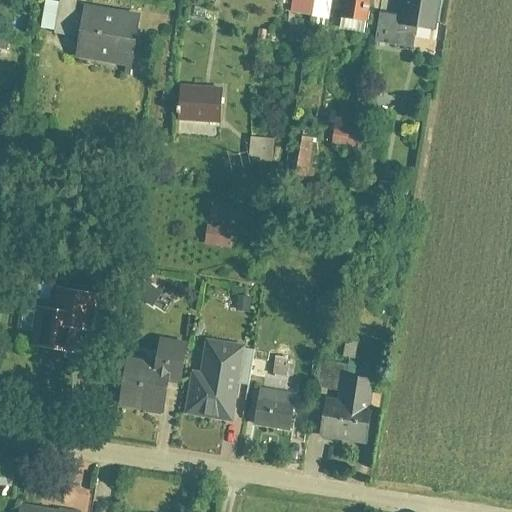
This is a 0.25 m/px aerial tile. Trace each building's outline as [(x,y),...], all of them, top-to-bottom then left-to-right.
[(378,0),(349,0),(347,19),(374,24),(378,0)] [(381,18),(376,45),(421,53),(423,39),(442,41),(448,0),(408,0),(405,22),(381,18)] [(86,8),(78,54),(134,66),(143,18),(86,8)] [(227,90),(180,86),(177,120),(225,124),(227,90)] [(208,226),(205,244),(233,249),(236,232),(208,226)] [(38,309),(32,348),(72,355),(75,331),(97,334),(103,298),(62,291),(60,311),(38,309)] [(196,373),(191,411),(237,421),(250,350),(210,342),(204,375),(196,373)] [(125,365),(119,399),(179,411),(188,351),(161,347),(156,372),(125,365)] [(327,396),(322,435),(368,445),(377,384),(345,379),(341,398),(327,396)] [(260,396),(255,422),(295,430),(300,404),(260,396)]
